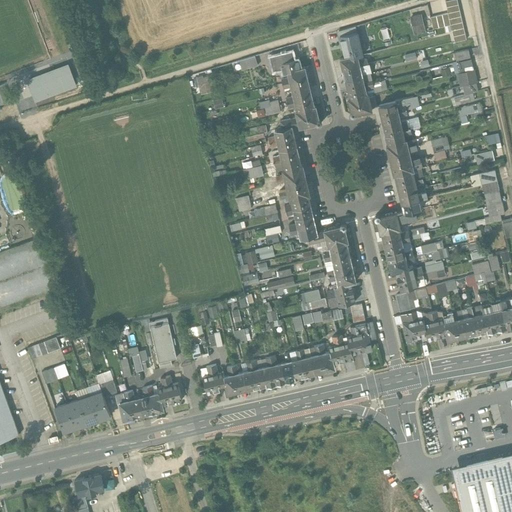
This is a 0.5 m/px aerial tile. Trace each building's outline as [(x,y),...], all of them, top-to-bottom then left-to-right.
[(457,0),(453,0),(445,2),(448,13),(430,17),(432,29),(450,25),(454,43),(466,40),(457,0)] [(421,14),(410,17),(414,35),(426,32),(421,14)] [(355,26),(339,31),(340,36),(357,32),(355,26)] [(357,32),(340,36),(342,48),(359,43),(357,32)] [(434,40),(427,42),(429,48),(436,46),(434,40)] [(301,48),(307,47),(306,42),(288,44),(288,51),(296,50),(297,57),(302,56),(301,48)] [(359,43),(342,48),(343,51),(344,51),(345,57),(345,58),(357,55),(362,54),(361,49),(369,47),(367,42),(359,43)] [(456,63),(471,59),(468,50),(451,54),(453,62),(456,61),(456,63)] [(270,57),(274,70),(282,68),(283,73),(288,72),(300,69),(300,68),(297,59),(294,60),(292,51),(270,57)] [(411,54),(404,55),(406,62),(412,60),(411,54)] [(357,55),(345,58),(345,57),(340,58),(341,64),(342,64),(342,68),(342,69),(360,65),(358,60),(357,55)] [(255,56),(240,61),(242,70),(258,65),(255,56)] [(457,74),(473,70),(471,59),(456,63),(452,64),(455,74),(457,74)] [(427,60),(420,62),(422,69),(429,67),(427,60)] [(360,65),(342,69),(343,72),(344,72),(345,78),(362,75),(361,70),(360,65)] [(47,74),(28,81),(30,87),(33,95),(35,101),(54,94),(54,93),(58,92),(76,86),(73,80),(70,72),(71,72),(68,66),(51,73),(52,75),(48,77),(47,74)] [(300,69),(288,72),(289,77),(290,81),(307,77),(305,67),(300,68),(300,69)] [(440,71),(442,77),(450,75),(449,69),(440,71)] [(473,70),(457,74),(460,87),(462,86),(476,83),(478,83),(474,70),(473,70)] [(362,75),(345,78),(346,85),(347,88),(364,84),(363,79),(362,75)] [(213,76),(203,78),(202,76),(197,78),(201,94),(214,91),(212,86),(215,85),(213,76)] [(307,77),(290,81),(292,86),(293,91),(310,87),(307,77)] [(476,83),(462,86),(465,95),(473,93),(478,92),(476,83)] [(364,84),(347,88),(348,92),(350,97),(350,98),(366,94),(366,93),(365,89),(364,84)] [(0,106),(11,102),(4,85),(0,86),(0,109),(1,109),(0,106)] [(310,87),(293,91),(294,96),(295,101),(312,97),(310,87)] [(366,94),(350,98),(350,97),(348,98),(351,110),(351,111),(350,112),(350,113),(351,115),(352,116),(354,116),(356,115),(356,113),(361,112),(372,110),(371,108),(369,97),(368,93),(366,93),(366,94)] [(465,95),(451,99),(453,107),(475,101),(473,93),(465,95)] [(374,96),(369,97),(371,108),(377,106),(374,96)] [(417,96),(396,101),(398,111),(406,110),(419,106),(417,96)] [(312,97),(295,101),(296,106),(297,110),(297,111),(314,106),(312,97)] [(396,101),(378,105),(378,106),(379,106),(380,112),(381,115),(398,111),(396,101)] [(480,103),(458,109),(460,117),(470,114),(482,111),(480,103)] [(279,105),(265,108),(267,115),(280,111),(279,105)] [(314,106),(297,111),(297,110),(296,110),(297,116),(299,125),(299,127),(311,124),(310,124),(316,123),(317,124),(319,124),(320,123),(321,121),(321,120),(320,119),(318,118),(315,106),(314,106)] [(398,111),(381,115),(381,118),(382,118),(383,125),(400,121),(399,116),(398,111)] [(482,111),(470,114),(473,120),(484,117),(482,111)] [(290,118),(280,121),(282,128),(291,126),(290,118)] [(400,121),(383,125),(385,131),(385,134),(402,130),(410,128),(409,122),(401,123),(400,121)] [(248,135),(248,139),(266,137),(265,125),(252,126),(253,134),(248,135)] [(282,128),(275,130),(276,135),(277,140),(294,136),(293,132),(293,133),(291,127),(292,126),(291,126),(282,128)] [(402,130),(385,134),(386,138),(387,138),(388,144),(387,144),(387,145),(405,140),(404,135),(402,130)] [(498,134),(485,137),(487,146),(500,143),(498,134)] [(294,136),(277,140),(278,145),(280,150),(296,146),(295,139),(294,136)] [(405,140),(387,145),(389,155),(409,150),(407,145),(406,140),(405,140)] [(443,144),(432,146),(437,162),(446,160),(443,144)] [(296,146),(280,150),(281,155),(282,160),(299,156),(298,152),(296,146)] [(409,150),(389,155),(394,174),(412,169),(412,170),(413,169),(412,164),(411,159),(409,150)] [(470,150),(460,152),(461,158),(471,156),(470,150)] [(492,151),(474,155),(477,165),(494,161),(492,151)] [(299,156),(282,160),(283,164),(284,169),(285,170),(303,165),(302,165),(301,165),(299,159),(300,159),(299,156)] [(453,161),(438,165),(440,173),(455,169),(453,161)] [(260,165),(248,168),(250,178),(263,175),(260,165)] [(303,165),(285,170),(284,169),(283,169),(284,174),(285,180),(305,175),(303,165)] [(412,169),(394,174),(396,174),(397,180),(396,180),(397,183),(414,179),(413,174),(412,170),(412,169)] [(495,170),(479,174),(482,184),(497,181),(495,170)] [(305,175),(285,180),(287,189),(289,194),(290,199),(292,199),(291,198),(310,194),(305,175)] [(414,179),(397,183),(398,186),(399,186),(400,193),(417,189),(415,184),(414,179)] [(497,181),(482,184),(484,193),(499,190),(497,181)] [(417,189),(400,193),(402,199),(401,199),(402,203),(419,198),(417,191),(417,189)] [(425,189),(417,191),(419,198),(427,196),(425,189)] [(499,190),(484,193),(487,206),(502,202),(499,190)] [(310,194),(291,198),(292,199),(293,204),(294,208),(311,204),(309,195),(310,194)] [(248,195),(237,198),(240,211),(251,208),(248,195)] [(419,198),(402,203),(403,206),(404,212),(404,213),(405,213),(415,210),(421,209),(420,203),(419,198)] [(502,202),(487,206),(489,217),(501,214),(505,213),(502,202)] [(277,218),(280,218),(278,204),(249,209),(250,217),(276,213),(277,218)] [(311,204),(294,208),(295,213),(296,217),(313,213),(311,208),(312,208),(311,204)] [(415,210),(405,213),(406,220),(416,218),(415,210)] [(397,212),(386,214),(386,215),(381,216),(380,215),(379,214),(378,214),(376,215),(375,217),(375,219),(376,220),(377,220),(381,232),(382,232),(382,231),(399,227),(399,228),(400,227),(399,222),(397,214),(397,212)] [(313,213),(296,217),(297,222),(298,227),(315,223),(315,219),(314,220),(313,213)] [(489,217),(485,218),(486,224),(502,220),(501,214),(489,217)] [(511,219),(502,221),(506,238),(511,236),(511,222),(511,221),(511,219)] [(231,224),(232,230),(245,227),(244,222),(231,224)] [(315,223),(298,227),(299,232),(301,237),(308,236),(317,233),(316,226),(315,223)] [(341,224),(340,226),(335,227),(335,226),(324,229),(325,231),(327,239),(328,245),(330,245),(330,244),(346,240),(347,241),(348,240),(345,228),(346,228),(346,227),(346,226),(346,225),(346,224),(345,223),(343,223),(341,224)] [(281,224),(266,228),(268,234),(283,230),(281,224)] [(399,227),(382,231),(382,232),(383,238),(384,241),(401,237),(400,232),(399,228),(399,227)] [(481,228),(467,233),(469,241),(484,237),(481,228)] [(317,233),(308,236),(309,243),(319,241),(317,233)] [(401,237),(384,241),(385,245),(385,244),(387,251),(404,247),(402,242),(401,237)] [(346,240),(330,244),(330,245),(331,249),(332,254),(349,250),(347,241),(346,240)] [(436,242),(421,246),(423,253),(438,250),(436,242)] [(238,254),(245,285),(261,281),(258,272),(270,269),(268,261),(258,263),(260,271),(251,274),(248,264),(259,261),(259,259),(276,254),(274,245),(238,254)] [(404,247),(387,251),(388,258),(389,261),(406,257),(405,252),(404,247)] [(349,250),(332,254),(333,259),(334,264),(351,260),(349,253),(350,253),(349,250)] [(489,259),(488,253),(472,255),(473,262),(489,259)] [(406,257),(389,261),(390,265),(392,272),(397,271),(397,270),(409,267),(408,266),(407,262),(406,257)] [(351,260),(334,264),(335,269),(337,273),(353,269),(353,266),(352,266),(351,260)] [(489,260),(472,264),(475,274),(491,270),(489,260)] [(409,267),(397,270),(397,271),(398,276),(398,280),(416,275),(414,271),(413,265),(408,266),(409,267)] [(291,268),(278,271),(279,277),(292,274),(291,268)] [(353,269),(337,273),(338,278),(339,283),(351,280),(351,281),(356,280),(353,269)] [(323,272),(309,276),(310,281),(324,277),(323,272)] [(475,274),(465,277),(471,298),(475,297),(472,284),(477,283),(475,274)] [(416,275),(398,280),(399,283),(400,283),(401,290),(418,285),(417,280),(416,275)] [(292,277),(266,283),(268,290),(294,284),(292,277)] [(351,280),(339,283),(334,284),(335,288),(327,290),(328,296),(353,290),(353,287),(352,287),(351,281),(351,280)] [(318,289),(300,294),(302,304),(321,298),(318,289)] [(353,290),(328,296),(331,306),(339,304),(355,300),(354,293),(353,290)] [(407,292),(396,295),(400,310),(400,311),(411,308),(407,292)] [(442,306),(450,306),(450,295),(442,295),(442,306)] [(321,298),(302,304),(304,310),(327,305),(325,297),(321,298)] [(225,300),(217,302),(219,311),(228,309),(225,300)] [(269,302),(265,303),(267,313),(266,313),(269,322),(273,321),(278,320),(276,310),(272,311),(271,306),(270,307),(269,302)] [(362,303),(350,306),(350,307),(352,312),(354,321),(365,319),(362,303)] [(215,306),(208,307),(210,319),(218,317),(215,306)] [(511,306),(508,307),(503,308),(508,326),(511,325),(511,306)] [(498,310),(494,311),(499,328),(508,326),(503,308),(498,310)] [(238,309),(231,311),(234,322),(241,320),(238,309)] [(341,309),(331,310),(333,320),(343,318),(341,309)] [(331,310),(321,313),(323,320),(323,323),(333,321),(333,320),(331,310)] [(206,311),(200,312),(203,325),(209,323),(206,311)] [(320,311),(312,312),(315,322),(323,320),(321,313),(320,311)] [(490,312),(484,313),(488,330),(488,331),(499,328),(494,311),(490,312)] [(311,312),(302,314),(304,324),(314,321),(311,312)] [(480,314),(475,315),(479,332),(482,332),(482,331),(488,330),(484,313),(480,314)] [(300,315),(292,317),(295,331),(304,329),(300,315)] [(470,316),(465,318),(469,334),(475,333),(479,332),(475,315),(470,316)] [(167,317),(150,321),(160,361),(172,358),(177,357),(167,317)] [(290,317),(283,319),(286,329),(293,327),(290,317)] [(419,318),(414,319),(418,336),(421,336),(421,335),(427,334),(428,334),(425,322),(424,317),(419,318)] [(439,319),(434,320),(438,337),(442,336),(447,334),(448,334),(445,322),(446,322),(445,317),(439,319)] [(460,319),(455,320),(459,337),(463,336),(469,334),(465,318),(460,319)] [(409,320),(404,322),(406,333),(407,339),(413,337),(415,337),(418,336),(414,319),(409,320)] [(425,322),(428,334),(427,334),(428,339),(434,338),(435,337),(438,337),(434,320),(430,321),(425,322)] [(446,322),(445,322),(448,334),(447,334),(449,339),(455,338),(456,337),(456,338),(459,337),(455,320),(450,321),(446,322)] [(372,321),(356,325),(358,333),(362,350),(372,347),(371,342),(370,339),(376,337),(372,321)] [(201,325),(187,329),(189,337),(203,333),(201,325)] [(244,329),(233,331),(237,344),(247,342),(244,329)] [(220,331),(214,333),(218,346),(223,345),(220,331)] [(214,333),(209,334),(211,345),(217,344),(214,333)] [(353,334),(348,335),(349,340),(352,352),(353,352),(362,350),(358,333),(353,334)] [(56,336),(43,341),(48,352),(60,347),(56,336)] [(344,341),(339,343),(343,359),(354,357),(353,352),(352,352),(349,340),(344,341)] [(43,341),(26,347),(31,359),(48,352),(43,341)] [(198,343),(190,346),(194,358),(202,356),(198,343)] [(335,344),(329,345),(330,350),(331,350),(334,362),(343,359),(339,343),(335,344)] [(130,355),(133,355),(136,371),(143,369),(138,346),(128,348),(130,355)] [(295,350),(290,351),(292,359),(296,376),(303,374),(303,375),(306,374),(302,357),(297,358),(295,350)] [(326,351),(321,352),(325,369),(335,367),(334,362),(331,350),(330,350),(326,351)] [(316,353),(311,354),(316,371),(325,369),(321,352),(316,353)] [(307,355),(302,357),(306,374),(316,371),(311,354),(307,355)] [(120,359),(125,376),(133,374),(128,357),(120,359)] [(172,358),(160,361),(161,367),(173,364),(172,358)] [(296,376),(292,359),(287,360),(282,361),(287,380),(296,377),(296,376)] [(277,362),(273,363),(277,382),(287,380),(282,361),(277,362)] [(64,363),(53,367),(58,377),(68,373),(64,363)] [(268,365),(263,366),(268,383),(268,384),(277,382),(273,363),(268,365)] [(258,367),(254,368),(258,385),(268,383),(263,366),(258,367)] [(53,367),(41,371),(45,382),(58,378),(58,377),(53,367)] [(249,369),(244,370),(248,388),(258,385),(254,368),(249,369)] [(110,370),(97,375),(102,390),(104,395),(117,391),(110,370)] [(218,372),(214,373),(218,390),(221,389),(226,387),(227,387),(225,375),(224,370),(218,372)] [(239,372),(234,373),(238,390),(248,388),(244,370),(239,372)] [(209,374),(203,375),(206,386),(205,386),(207,392),(213,391),(213,390),(214,390),(214,391),(218,390),(214,373),(209,374)] [(225,375),(227,387),(226,387),(228,392),(238,390),(234,373),(229,374),(225,375)] [(0,440),(19,434),(0,381),(0,440)] [(173,383),(168,384),(172,401),(183,398),(181,392),(181,393),(178,381),(173,383)] [(163,385),(158,387),(159,391),(162,403),(163,403),(172,401),(168,384),(163,385)] [(104,395),(102,390),(89,394),(98,420),(110,416),(110,415),(111,414),(104,395)] [(128,390),(115,394),(118,402),(119,402),(130,398),(128,390)] [(154,392),(150,393),(154,412),(157,411),(157,410),(164,408),(163,403),(162,403),(159,391),(154,392)] [(145,395),(140,396),(144,414),(154,412),(150,393),(145,395)] [(89,394),(79,398),(88,424),(98,420),(89,394)] [(135,397),(130,398),(134,416),(144,414),(140,396),(135,397)] [(79,398),(67,402),(76,428),(88,424),(79,398)] [(130,398),(119,402),(123,418),(134,416),(130,398)] [(76,428),(67,402),(55,406),(64,432),(76,428)] [(494,437),(495,440),(505,437),(502,428),(492,431),(493,432),(494,437)] [(511,511),(511,454),(453,468),(463,511),(511,511)] [(100,473),(88,476),(92,493),(96,492),(96,489),(104,487),(100,473)] [(88,476),(75,479),(78,494),(87,492),(87,494),(92,493),(88,476)] [(85,495),(73,498),(77,510),(88,507),(85,495)]
